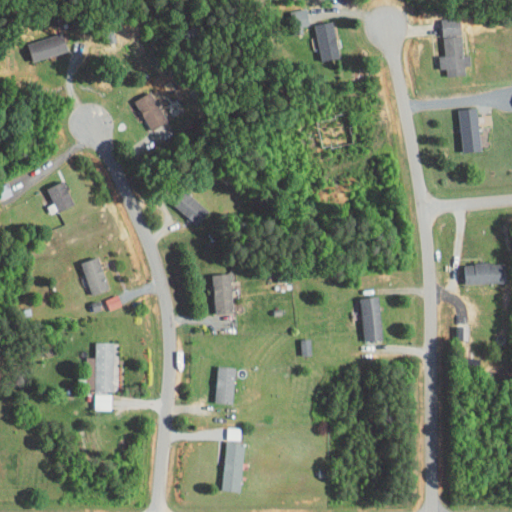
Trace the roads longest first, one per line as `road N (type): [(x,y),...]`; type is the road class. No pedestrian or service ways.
road 1 (residential): [(431,511),(429,215),(391,10)]
road 2 (residential): [(157,511),(170,377),(167,307),(146,236),(93,124)]
